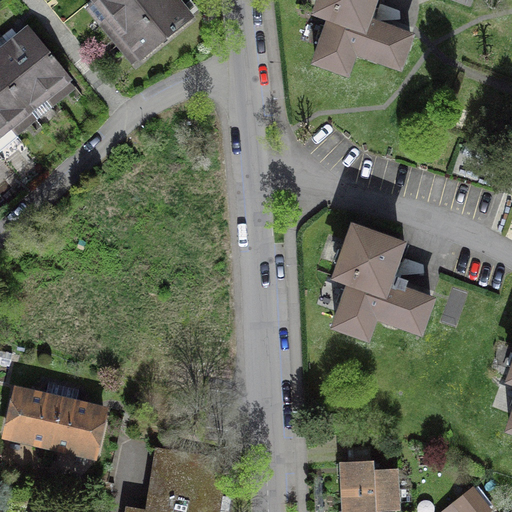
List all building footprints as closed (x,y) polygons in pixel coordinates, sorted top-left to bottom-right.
[(95,0),(143,57),(191,18),(176,0),(95,0)] [(360,0),(296,0),(289,25),(304,30),(290,72),(331,85),(337,66),(385,81),(398,41),(352,26),(360,0)] [(0,134),(69,78),(30,29),(0,53),(0,134)] [(382,246),(324,227),(306,284),(321,289),(307,332),(348,345),(355,325),(402,341),(415,301),(369,286),(382,246)] [(511,333),(500,330),(481,387),(496,392),(482,435),(511,444),(511,333)] [(13,385),(1,439),(49,450),(61,396),(13,385)] [(61,396),(49,450),(97,461),(109,407),(61,396)] [(156,449),(147,511),(127,508),(126,511),(218,511),(227,460),(156,449)] [(373,469),(341,469),(341,511),(397,511),(397,474),(373,475),(373,469)] [(496,511),(480,492),(463,507),(467,511),(496,511)]
